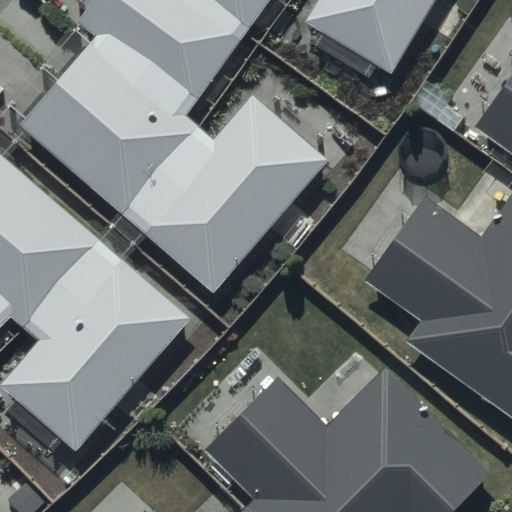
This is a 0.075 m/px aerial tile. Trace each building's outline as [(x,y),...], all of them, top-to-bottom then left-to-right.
[(427,0),(82,0),(78,7),(94,21),(19,115),(215,279),(327,146),(253,77),(214,125),(188,100),(259,0),(310,0),(306,8),(319,16),(311,31),(370,66),(378,52),(392,60),(427,0)] [(511,63),(474,117),(511,143),(511,63)] [(0,315),(10,306),(36,325),(0,369),(0,371),(9,379),(0,390),(0,395),(53,439),(62,428),(75,439),(190,305),(123,248),(134,235),(108,214),(98,225),(0,139),(0,315)] [(511,182),(482,225),(424,184),(362,271),(419,311),(406,329),(511,404),(511,182)] [(241,496),(257,511),(435,511),(490,459),(387,354),(328,412),(281,364),(206,437),(253,484),(241,496)] [(257,511),(241,496),(224,511),(160,511),(144,495),(127,511),(257,511)]
